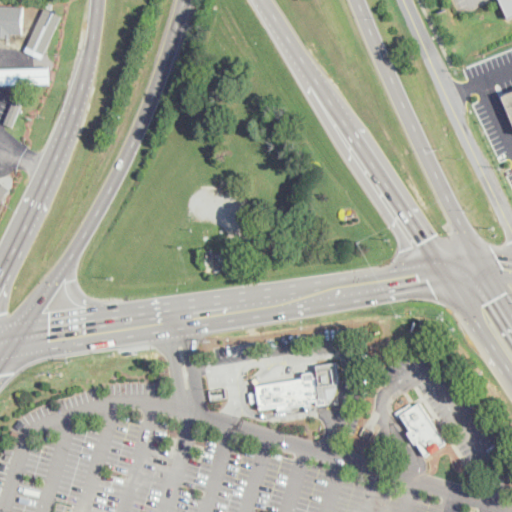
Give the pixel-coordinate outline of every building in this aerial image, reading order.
[(511,0),(502,0),(510,16),(511,15),(511,0)] [(0,34),(12,34),(12,33),(24,33),(24,5),(0,4),(0,34)] [(33,69),(53,68),(52,26),(33,27),(33,69)] [(1,80),(48,85),(48,74),(2,70),(1,80)] [(257,384),(303,376),(302,370),(314,369),(315,373),(318,373),(317,362),(337,359),(340,378),(333,395),(288,404),(289,409),(280,410),(278,405),(260,408),(257,384)] [(401,413),(420,400),(447,441),(427,455),(418,441),(415,443),(407,430),(411,428),(401,413)]
